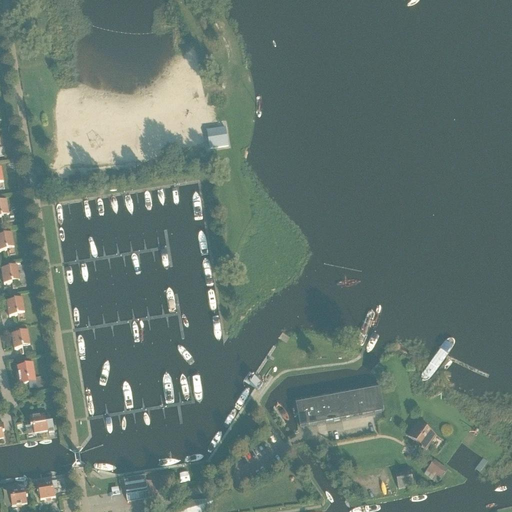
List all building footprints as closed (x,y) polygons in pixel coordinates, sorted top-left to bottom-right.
[(226,128),(207,131),(210,150),(229,147),(226,128)] [(0,218),(1,218),(1,216),(8,214),(6,202),(0,202),(0,218)] [(0,238),(0,251),(6,251),(6,248),(14,247),(12,234),(3,236),(4,238),(0,238)] [(1,271),(3,285),(12,283),(11,281),(19,280),(17,267),(9,268),(9,270),(1,271)] [(7,304),(9,317),(17,316),(17,314),(24,312),(22,300),(14,301),(14,303),(7,304)] [(12,337),(14,350),(22,348),(22,346),(29,345),(27,332),(19,334),(19,335),(12,337)] [(17,369),(19,382),(28,381),(28,386),(36,385),(33,365),(24,366),(25,368),(17,369)] [(253,387),(254,388),(258,391),(262,385),(261,384),(258,382),(252,378),(250,376),(246,382),(253,387)] [(370,388),(375,414),(383,413),(378,386),(370,388)] [(361,389),(366,416),(375,414),(370,388),(361,389)] [(353,391),(358,417),(366,416),(361,389),(353,391)] [(345,392),(350,419),(358,417),(353,391),(345,392)] [(336,394),(341,421),(350,419),(345,392),(336,394)] [(328,395),(333,422),(341,421),(336,394),(328,395)] [(320,397),(325,424),(333,422),(328,395),(320,397)] [(312,399),(317,425),(325,424),(320,397),(312,399)] [(303,400),(308,427),(317,425),(312,399),(303,400)] [(308,427),(303,400),(295,402),(300,428),(308,427)] [(51,416),(30,419),(31,427),(34,427),(35,434),(49,432),(49,434),(55,433),(53,423),(52,423),(51,416)] [(425,450),(435,437),(417,424),(408,437),(425,450)] [(424,475),(437,484),(447,470),(434,460),(424,475)] [(395,472),(398,488),(413,485),(410,469),(395,472)] [(128,502),(148,498),(148,500),(155,499),(153,482),(145,483),(144,476),(123,479),(127,503),(128,503),(128,502)] [(41,494),(42,501),(57,499),(56,490),(54,490),(53,483),(37,485),(39,494),(41,494)] [(11,500),(13,508),(28,506),(27,498),(28,498),(27,489),(12,492),(14,499),(11,500)] [(209,500),(189,502),(189,504),(182,506),(181,504),(169,511),(203,511),(211,506),(212,502),(209,500)]
